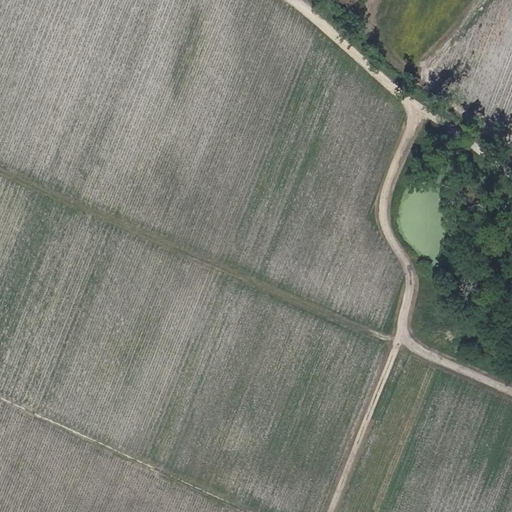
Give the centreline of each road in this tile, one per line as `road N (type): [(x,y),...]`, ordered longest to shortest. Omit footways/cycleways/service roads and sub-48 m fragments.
road 1 (track): [(0,172),(395,343)]
road 2 (track): [(417,109),(381,206),(406,263),(407,300),(331,511)]
road 3 (track): [(0,398),(246,511)]
road 4 (track): [(511,391),(398,333)]
